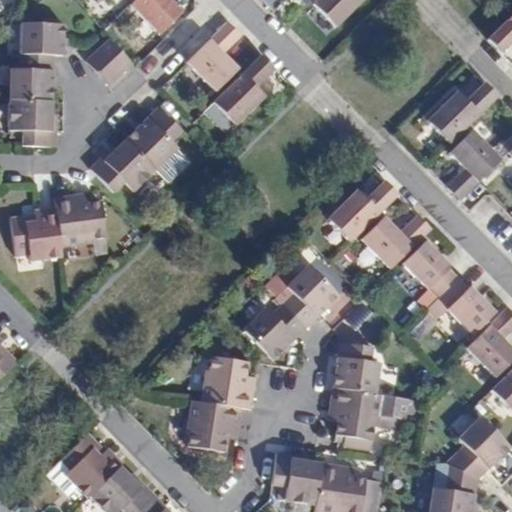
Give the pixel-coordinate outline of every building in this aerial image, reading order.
[(167,0),(166,0),(136,0),(131,5),(159,34),(180,14),(167,0)] [(260,0),(263,2),(270,10),(279,0),(294,0),(302,8),(310,0),(260,0)] [(318,0),(313,5),(336,27),(363,0),(318,0)] [(511,15),(487,40),(498,52),(502,56),(511,46),(511,15)] [(227,23),(185,63),(216,93),(236,72),(221,57),(242,37),(232,28),(227,23)] [(19,24),(18,55),(53,56),(62,56),(63,50),(63,41),(63,25),(19,24)] [(109,39),(88,58),(83,63),(95,75),(109,60),(122,73),(131,64),(119,51),(109,39)] [(11,73),(10,101),(52,102),(52,73),(53,56),(18,55),(18,72),(11,73)] [(260,57),(220,96),(241,118),(243,120),(265,99),(257,90),(276,72),(269,65),(260,57)] [(109,60),(95,75),(108,87),(122,73),(109,60)] [(428,124),(447,146),(497,97),(491,92),(483,84),(463,103),(456,96),(428,124)] [(241,118),(220,96),(213,103),(234,125),(241,118)] [(21,139),(21,147),(54,148),(55,132),(51,132),(51,112),(52,102),(10,101),(9,131),(22,131),(21,139)] [(125,141),(154,170),(174,150),(175,149),(170,143),(180,135),(156,109),(137,128),(125,141)] [(465,170),(446,188),(450,192),(459,201),(500,161),(472,133),(450,153),(465,170)] [(89,170),(96,177),(111,193),(123,181),(133,191),(154,170),(125,141),(117,148),(103,161),(101,159),(89,170)] [(187,163),(174,150),(154,170),(167,183),(187,163)] [(329,220),(350,242),(397,196),(390,189),(385,183),(367,201),(358,191),(329,220)] [(86,206),(85,195),(53,199),(55,211),(59,245),(90,241),(90,237),(103,235),(100,205),(86,206)] [(61,256),(59,245),(55,211),(33,213),(33,216),(9,219),(14,255),(27,253),(28,261),(61,256)] [(363,241),(390,269),(430,229),(425,224),(418,216),(399,234),(385,220),(363,241)] [(418,302),(427,309),(457,280),(448,270),(450,268),(443,261),(426,244),(403,266),(428,291),(418,302)] [(313,321),(336,298),(309,270),(293,285),(283,275),(267,290),(282,306),(305,329),(313,321)] [(457,280),(427,309),(440,322),(449,314),(471,336),(494,314),(475,294),(469,288),(467,290),(457,280)] [(291,343),(305,329),(282,306),(272,315),(267,310),(244,332),(272,361),(291,343)] [(511,313),(507,309),(465,349),(494,379),(511,361),(511,351),(503,342),(511,332),(511,313)] [(0,379),(16,363),(7,354),(2,360),(0,357),(0,344),(2,343),(0,340),(0,379)] [(374,350),(339,343),(335,370),(332,389),(377,396),(382,364),(373,362),(374,350)] [(253,390),(254,377),(246,377),(248,363),(213,357),(211,372),(206,372),(200,403),(240,409),(250,411),(253,390)] [(511,369),(492,389),(511,409),(511,369)] [(377,396),(332,389),(329,411),(327,423),(338,425),(336,437),(371,443),(373,429),(377,430),(379,418),(400,421),(404,400),(377,396)] [(237,426),(240,409),(200,403),(192,402),(187,434),(195,435),(194,447),(229,453),(231,440),(235,441),(237,426)] [(379,418),(377,430),(398,433),(400,421),(379,418)] [(509,448),(479,418),(457,441),(462,449),(445,465),(477,481),(492,466),(509,448)] [(96,444),(87,434),(60,461),(70,472),(65,478),(75,488),(86,500),(88,498),(119,467),(122,465),(107,449),(104,452),(96,444)] [(314,507),(321,464),(291,460),(291,456),(286,455),(275,453),(271,487),(279,488),(277,501),(314,507)] [(70,472),(60,461),(45,475),(66,496),(75,488),(65,478),(70,472)] [(314,507),(313,511),(377,511),(381,491),(365,489),(366,481),(352,479),(342,477),(343,467),(331,466),(321,464),(314,507)] [(445,465),(443,465),(433,464),(425,511),(471,511),(473,507),(477,481),(445,465)] [(119,511),(139,511),(154,497),(143,486),(140,489),(133,481),(119,467),(88,498),(102,511),(114,511),(117,510),(119,511)] [(343,467),(342,477),(352,479),(353,469),(343,467)] [(366,481),(365,489),(381,491),(382,483),(366,481)] [(163,511),(165,509),(154,497),(139,511),(163,511)]
